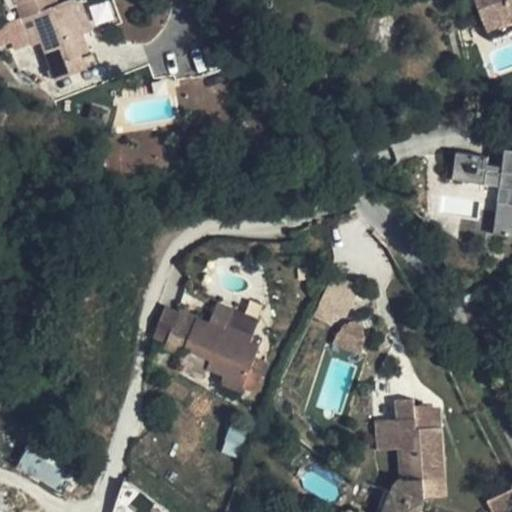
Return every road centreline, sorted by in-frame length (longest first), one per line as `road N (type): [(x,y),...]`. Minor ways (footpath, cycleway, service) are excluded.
road 1 (residential): [(382,192),(276,226),(211,226),(184,237),(145,332),(101,501),(75,509),(0,475)]
road 2 (residential): [(511,436),(441,285),(382,192)]
road 3 (residential): [(382,192),(257,43),(232,0)]
